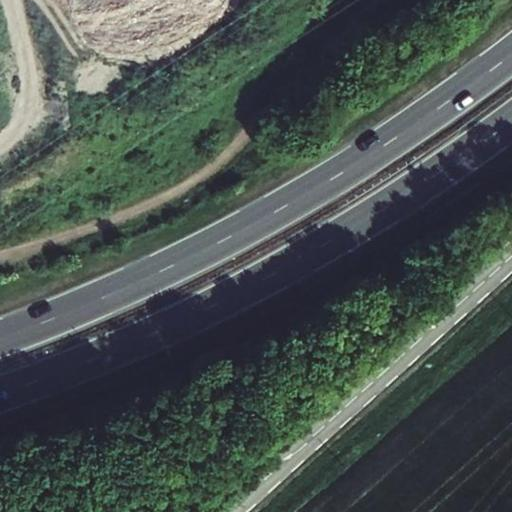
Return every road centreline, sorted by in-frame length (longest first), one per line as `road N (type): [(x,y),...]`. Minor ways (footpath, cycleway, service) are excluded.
road 1 (trunk): [(511,55),(416,127),(279,211),(126,290),(0,340)]
road 2 (trunk): [(0,395),(216,305),(376,216),(511,122)]
road 3 (tertiary): [(225,511),(511,254)]
